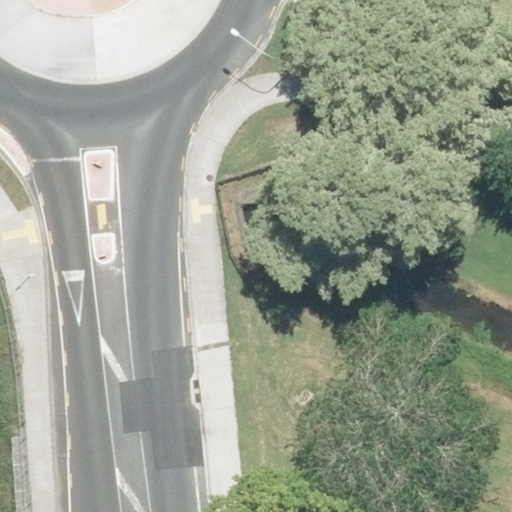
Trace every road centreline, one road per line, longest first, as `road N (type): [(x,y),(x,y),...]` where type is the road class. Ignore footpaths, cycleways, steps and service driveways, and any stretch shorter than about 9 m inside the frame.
road 1 (tertiary): [(156,93),(154,213),(115,335)]
road 2 (tertiary): [(115,335),(66,223),(46,101)]
road 3 (tertiary): [(115,335),(139,511)]
road 4 (tertiary): [(250,0),(221,46),(156,93)]
